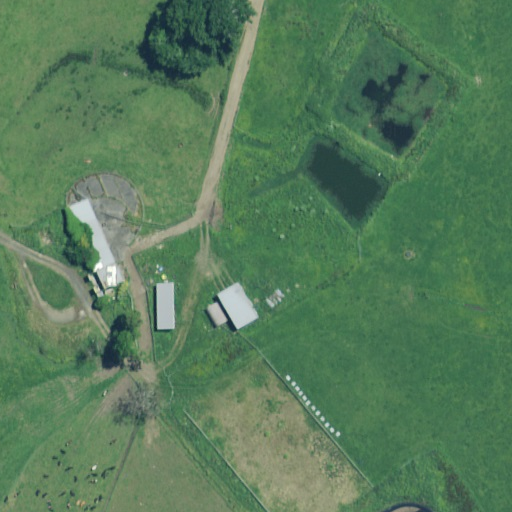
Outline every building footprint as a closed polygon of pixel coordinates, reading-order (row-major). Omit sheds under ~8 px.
[(123,281),(88,200),(69,208),(96,272),(89,275),(97,293),(123,281)] [(175,329),(174,283),(158,284),(158,329),(175,329)] [(219,295),(223,301),(219,302),(224,311),(227,309),(239,329),(258,319),(238,284),(219,295)] [(185,299),(177,300),(178,317),(186,317),(185,299)] [(227,321),(217,304),(207,309),(217,327),(227,321)]
